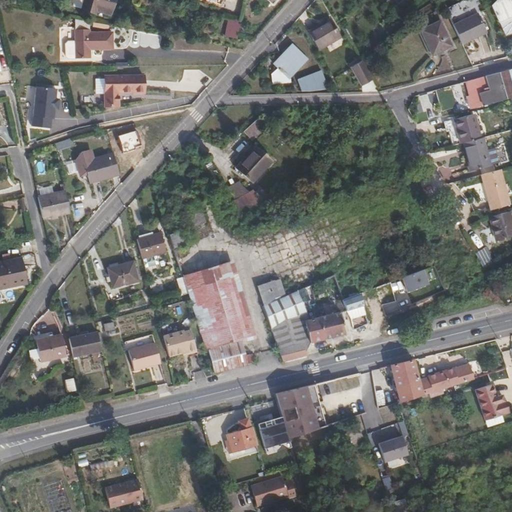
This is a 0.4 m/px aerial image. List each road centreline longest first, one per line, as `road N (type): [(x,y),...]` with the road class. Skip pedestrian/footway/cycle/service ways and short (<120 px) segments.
road 1 (primary): [(35,437),(511,318)]
road 2 (residential): [(211,99),(392,99),(511,65)]
road 3 (residential): [(49,282),(211,99)]
road 4 (residential): [(49,282),(18,150)]
road 5 (residential): [(211,99),(300,0)]
